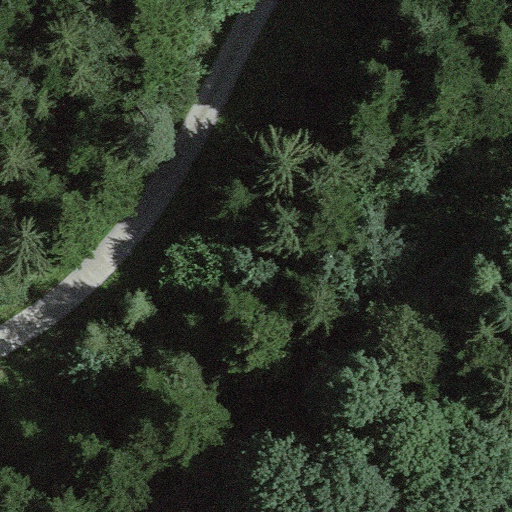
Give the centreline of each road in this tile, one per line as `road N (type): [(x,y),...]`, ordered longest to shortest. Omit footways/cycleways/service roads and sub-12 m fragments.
road 1 (unclassified): [(165,511),(441,277),(511,206)]
road 2 (unclassified): [(270,0),(194,137),(113,253),(56,297),(0,326)]
